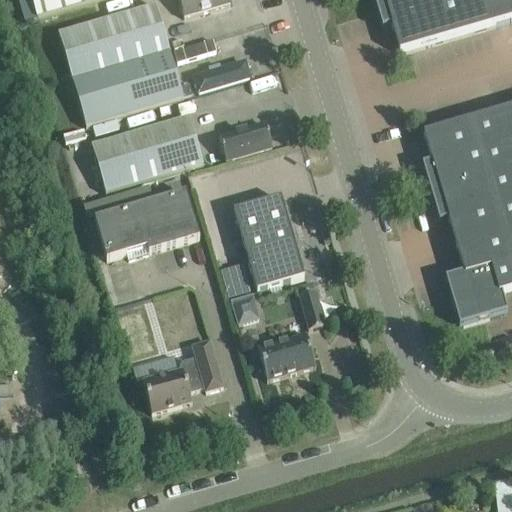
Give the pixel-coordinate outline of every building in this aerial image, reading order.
[(29,0),(36,22),(110,0),(29,0)] [(176,0),(183,22),(229,8),(226,0),(176,0)] [(490,31),(481,0),(372,0),(381,29),(390,26),(399,57),(490,31)] [(511,0),(481,0),(490,31),(511,24),(511,0)] [(58,38),(72,85),(169,56),(155,9),(58,38)] [(179,91),(169,56),(72,85),(86,131),(192,100),(189,88),(179,91)] [(244,64),(191,75),(196,95),(249,84),(244,64)] [(430,198),(511,173),(511,112),(423,139),(432,170),(423,173),(430,198)] [(202,169),(188,122),(91,150),(105,198),(202,169)] [(271,151),(264,128),(218,142),(225,165),(271,151)] [(447,220),(455,251),(511,234),(511,173),(430,198),(438,223),(447,220)] [(128,264),(148,258),(199,243),(185,196),(94,224),(106,265),(127,259),(128,264)] [(304,282),(280,202),(233,215),(256,296),(304,282)] [(498,299),(511,294),(511,234),(455,251),(464,281),(446,286),(459,330),(503,317),(498,299)] [(324,329),(314,295),(298,300),(308,334),(324,329)] [(135,298),(119,303),(124,319),(139,315),(135,298)] [(259,323),(251,299),(231,305),(238,329),(259,323)] [(315,372),(305,339),(257,353),(266,386),(315,372)] [(180,406),(190,403),(189,398),(204,394),(205,397),(223,392),(209,346),(192,351),(195,363),(179,368),(181,375),(142,386),(151,419),(181,410),(180,406)] [(511,511),(511,482),(493,488),(494,490),(496,511),(511,511)]
